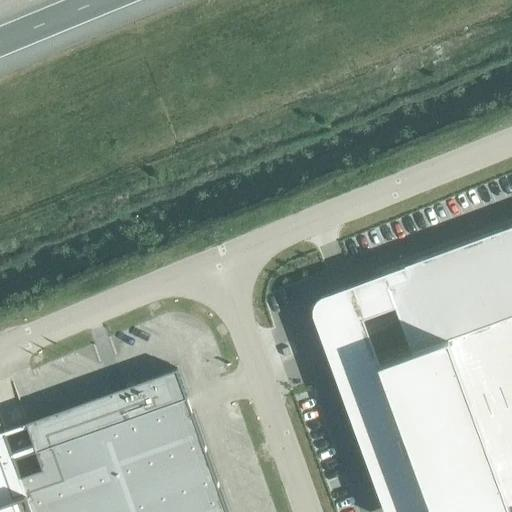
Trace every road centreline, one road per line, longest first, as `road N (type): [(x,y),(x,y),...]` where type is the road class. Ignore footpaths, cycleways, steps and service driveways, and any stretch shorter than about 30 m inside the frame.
road 1 (unclassified): [(511,142),(213,260)]
road 2 (unclassified): [(213,260),(302,511)]
road 3 (unclassified): [(213,260),(0,351)]
